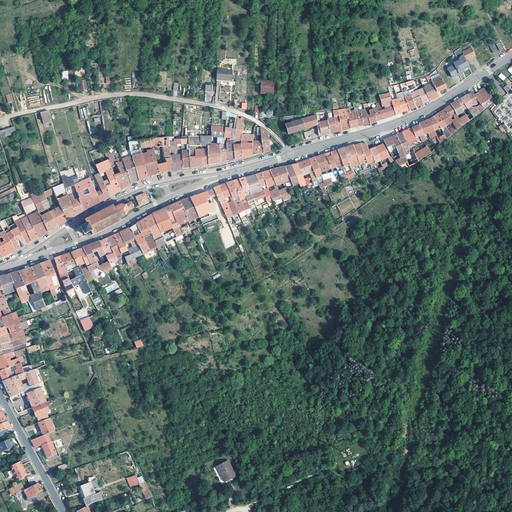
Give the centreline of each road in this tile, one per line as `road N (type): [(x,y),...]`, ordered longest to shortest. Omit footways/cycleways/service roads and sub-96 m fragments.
road 1 (residential): [(289,154),(239,112),(151,94),(0,119)]
road 2 (secondary): [(289,154),(422,112),(511,55)]
road 3 (secondary): [(163,183),(114,201),(27,256)]
road 4 (secondary): [(27,256),(111,230),(169,198)]
road 5 (secondary): [(0,393),(63,511)]
